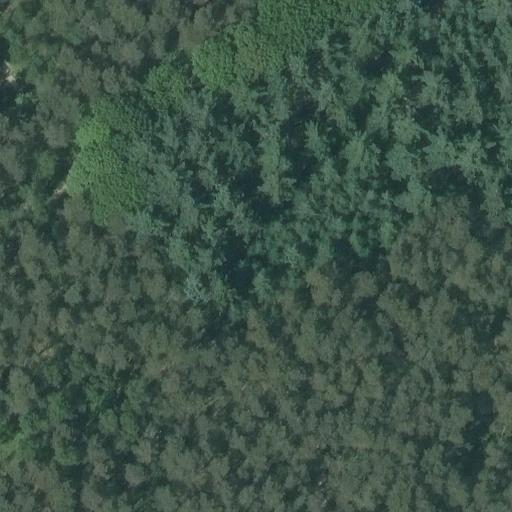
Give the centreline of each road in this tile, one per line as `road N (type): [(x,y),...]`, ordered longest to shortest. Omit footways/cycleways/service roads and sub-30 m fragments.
road 1 (unknown): [(0,68),(323,511)]
road 2 (track): [(511,256),(351,26)]
